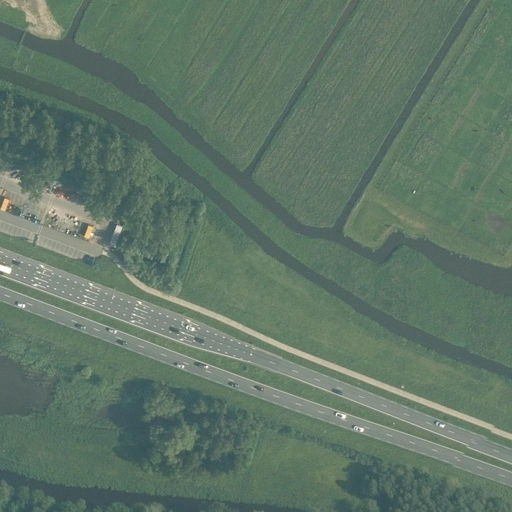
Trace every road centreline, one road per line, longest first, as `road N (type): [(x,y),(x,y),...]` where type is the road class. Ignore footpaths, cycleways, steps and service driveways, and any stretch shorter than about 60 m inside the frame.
road 1 (primary): [(511,455),(0,260)]
road 2 (primary): [(0,293),(511,478)]
